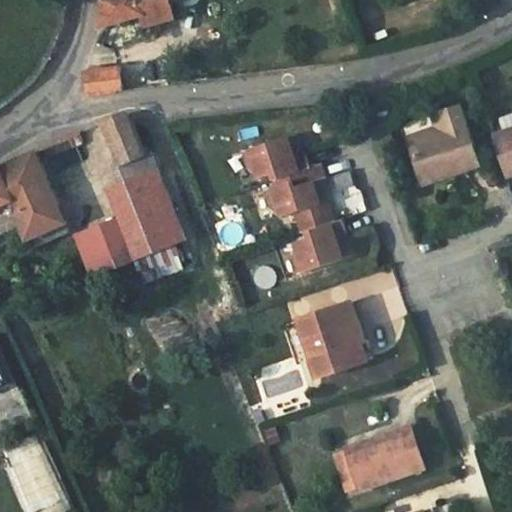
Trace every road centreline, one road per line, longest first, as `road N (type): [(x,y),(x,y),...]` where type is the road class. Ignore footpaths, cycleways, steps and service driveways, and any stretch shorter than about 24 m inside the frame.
road 1 (unclassified): [(511,20),(453,51),(358,75),(37,110)]
road 2 (residential): [(407,269),(455,408)]
road 3 (residential): [(367,148),(407,269)]
road 4 (unclassified): [(37,110),(69,71),(88,0)]
